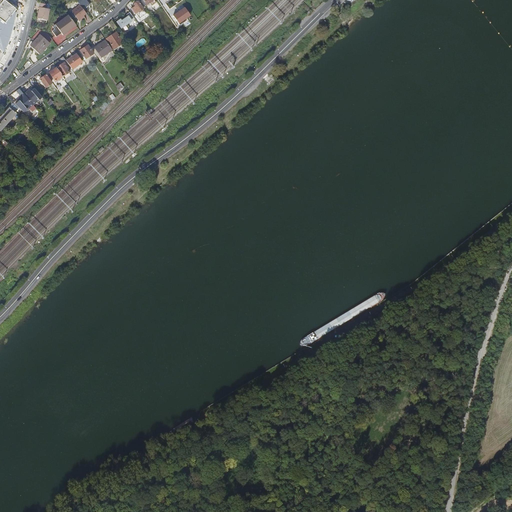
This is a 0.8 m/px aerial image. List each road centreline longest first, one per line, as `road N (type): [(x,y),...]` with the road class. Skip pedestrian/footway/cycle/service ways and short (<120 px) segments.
road 1 (secondary): [(0,317),(111,197),(184,139)]
road 2 (unclassified): [(511,269),(472,382),(448,511)]
road 3 (secondary): [(333,0),(184,139)]
road 4 (residential): [(124,0),(0,96)]
